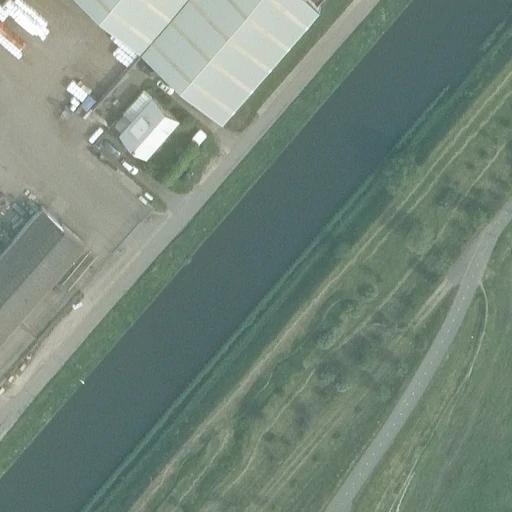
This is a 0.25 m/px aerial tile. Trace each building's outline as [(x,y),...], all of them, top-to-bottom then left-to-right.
[(319,9),(309,0),(85,0),(223,120),(319,9)] [(95,111),(112,124),(146,76),(128,64),(95,111)] [(181,119),(144,89),(124,113),(132,119),(120,133),(148,158),(181,119)] [(198,129),(190,138),(197,144),(205,135),(198,129)] [(0,338),(84,242),(41,205),(0,252),(0,338)]
